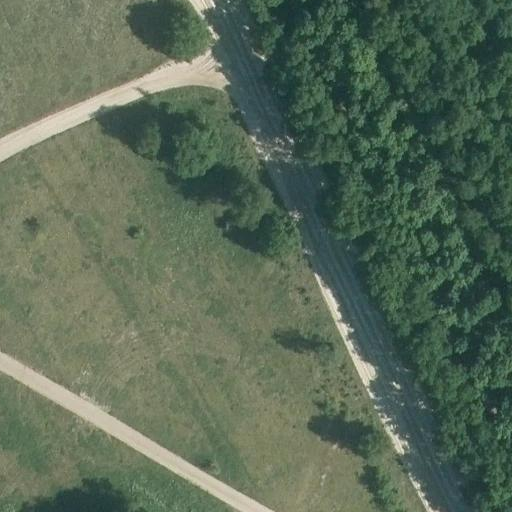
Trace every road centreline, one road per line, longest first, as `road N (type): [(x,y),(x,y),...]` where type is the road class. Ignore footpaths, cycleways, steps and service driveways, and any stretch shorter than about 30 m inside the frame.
road 1 (track): [(218,0),(457,511)]
road 2 (track): [(0,362),(257,511)]
road 3 (track): [(0,153),(241,49)]
